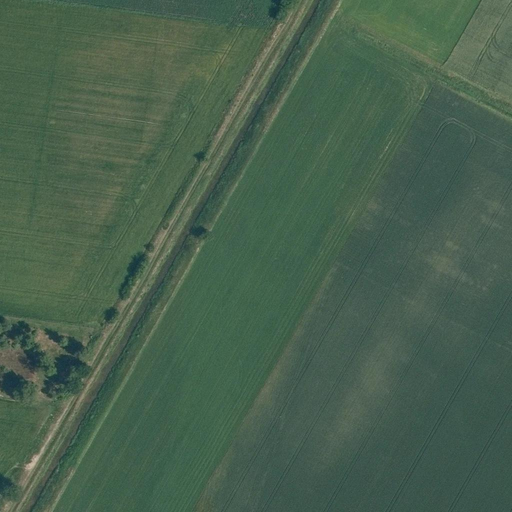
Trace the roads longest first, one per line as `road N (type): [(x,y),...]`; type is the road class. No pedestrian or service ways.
road 1 (track): [(297,0),(108,332)]
road 2 (track): [(108,332),(8,511)]
